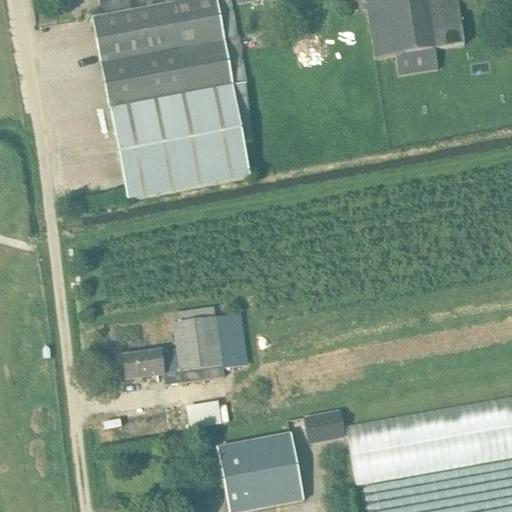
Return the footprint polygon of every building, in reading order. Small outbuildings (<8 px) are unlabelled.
[(108,111),(109,111),(126,203),(249,180),(243,146),(252,144),(246,86),(239,40),(230,0),(97,0),(101,18),(91,20),(108,111)] [(437,71),(434,51),(463,46),(456,0),(364,0),(374,61),(395,57),(398,78),(437,71)] [(0,290),(39,285),(36,265),(0,270),(0,290)] [(124,382),(162,377),(164,387),(224,379),(222,368),(245,365),(239,316),(172,325),(175,351),(161,353),(121,359),(124,382)] [(511,511),(511,398),(343,424),(353,488),(363,486),(366,511),(511,511)] [(184,408),(186,430),(226,426),(224,404),(184,408)] [(308,447),(344,441),(339,412),(303,418),(308,447)] [(290,436),(216,450),(227,511),(252,511),(302,503),(290,436)]
